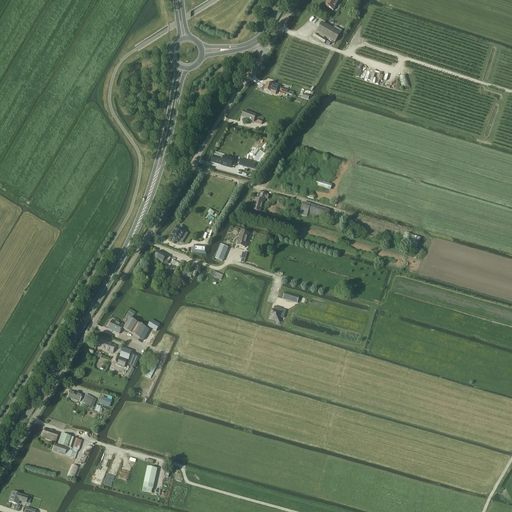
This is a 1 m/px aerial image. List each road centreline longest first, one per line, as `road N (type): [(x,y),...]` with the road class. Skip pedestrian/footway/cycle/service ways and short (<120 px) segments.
road 1 (unclassified): [(264,54),(0,475)]
road 2 (primary): [(176,64),(155,166),(109,279)]
road 3 (primary): [(109,279),(159,176),(186,68)]
road 4 (primary): [(0,458),(109,279)]
road 5 (track): [(294,511),(186,481),(181,466),(160,461)]
